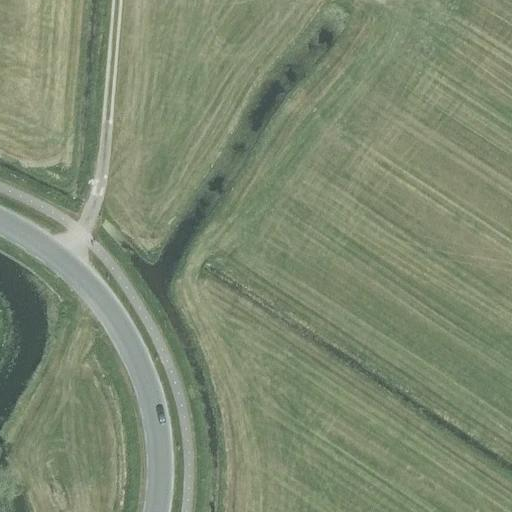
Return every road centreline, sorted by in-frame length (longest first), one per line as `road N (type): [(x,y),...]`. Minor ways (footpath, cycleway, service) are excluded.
road 1 (tertiary): [(155,511),(155,417),(114,318),(63,263),(0,222)]
road 2 (track): [(63,263),(101,171),(118,0)]
